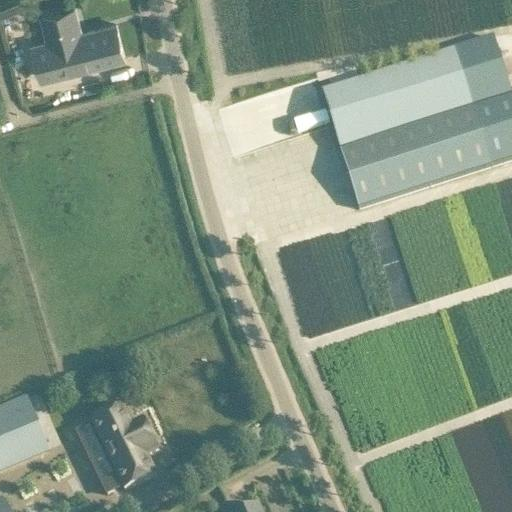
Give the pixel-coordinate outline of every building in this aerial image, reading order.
[(5,0),(0,0),(0,17),(11,13),(5,0)] [(49,42),(33,46),(42,79),(65,73),(105,62),(125,57),(116,24),(82,33),(75,7),(42,16),(49,42)] [(456,51),(322,94),(359,210),(493,168),(511,161),(511,93),(495,39),(456,51)] [(133,360),(132,376),(145,377),(145,367),(146,361),(133,360)] [(0,471),(48,451),(46,446),(26,400),(0,410),(0,471)] [(93,427),(77,435),(107,496),(123,488),(125,493),(157,477),(151,464),(149,459),(151,458),(160,454),(144,421),(137,425),(133,427),(130,420),(124,409),(92,424),(93,427)] [(0,511),(9,511),(2,498),(0,498),(0,511)]
